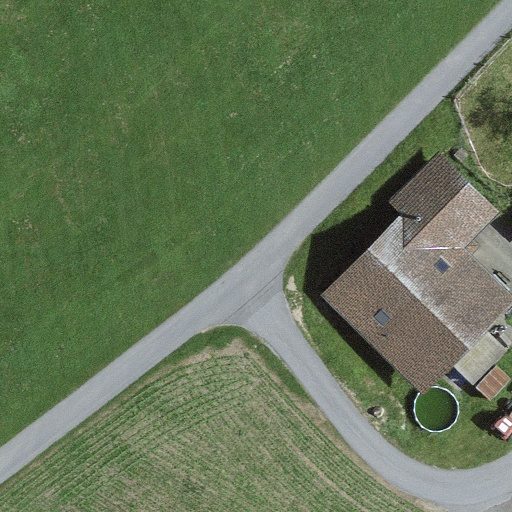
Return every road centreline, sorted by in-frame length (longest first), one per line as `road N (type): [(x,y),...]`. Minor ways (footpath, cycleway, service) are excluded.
road 1 (track): [(511,14),(344,197),(0,470)]
road 2 (track): [(494,511),(382,455),(238,281)]
